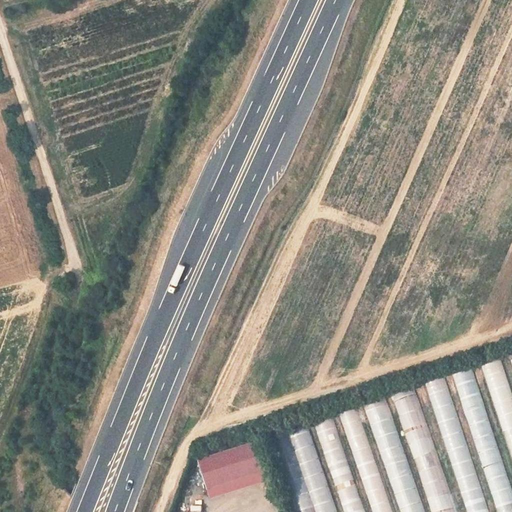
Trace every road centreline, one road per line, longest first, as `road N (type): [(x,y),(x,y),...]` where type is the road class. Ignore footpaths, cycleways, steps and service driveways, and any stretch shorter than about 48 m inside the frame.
road 1 (motorway): [(308,0),(84,511)]
road 2 (motorway): [(115,511),(200,297),(336,0)]
road 3 (unclassified): [(0,26),(75,261)]
